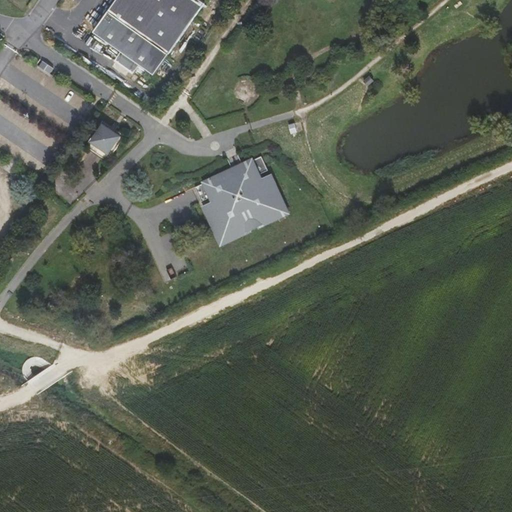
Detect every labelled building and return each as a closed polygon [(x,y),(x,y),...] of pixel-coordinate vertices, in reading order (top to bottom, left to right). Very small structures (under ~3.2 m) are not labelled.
[(116,0),(98,26),(158,70),(204,4),(199,0),(116,0)] [(50,75),(54,68),(43,61),(39,67),(50,75)] [(110,158),(125,136),(102,120),(87,143),(90,145),(88,148),(104,159),(107,156),(110,158)] [(297,132),(294,123),(288,125),(291,134),(297,132)] [(270,174),(260,178),(259,174),(268,170),(261,156),(238,166),(194,187),(201,202),(211,197),(213,201),(203,206),(221,245),(289,213),(270,174)]
